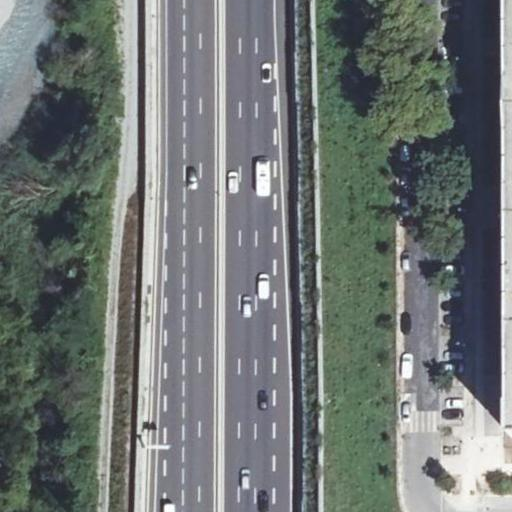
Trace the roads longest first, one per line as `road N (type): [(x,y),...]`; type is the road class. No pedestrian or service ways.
road 1 (track): [(119,511),(134,0)]
road 2 (unclassified): [(421,0),(424,511)]
road 3 (motorway): [(255,511),(252,0)]
road 4 (motorway): [(183,0),(181,511)]
